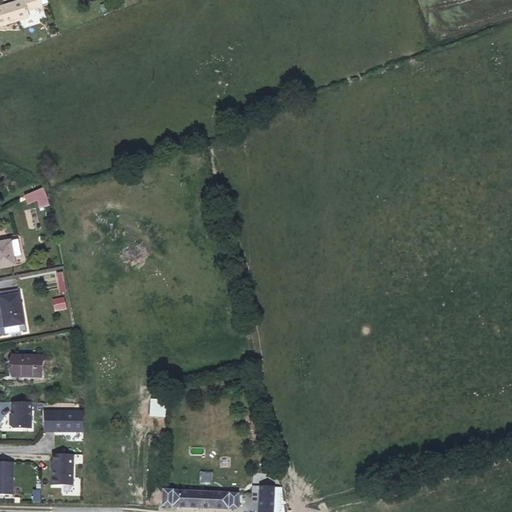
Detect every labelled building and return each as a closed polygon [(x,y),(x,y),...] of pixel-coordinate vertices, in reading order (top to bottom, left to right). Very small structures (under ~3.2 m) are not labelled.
[(18,0),(0,6),(0,25),(28,16),(26,10),(41,5),(38,0),(18,0)] [(46,195),(43,188),(24,196),(28,204),(37,200),(39,208),(49,205),(46,195)] [(20,255),(17,239),(10,241),(13,256),(20,255)] [(13,256),(10,241),(0,242),(0,266),(14,264),(13,256)] [(0,334),(25,330),(18,293),(17,294),(0,296),(0,304),(0,305),(0,334)] [(64,296),(51,299),(54,312),(67,309),(64,296)] [(41,376),(41,356),(12,356),(12,376),(41,376)] [(32,402),(12,401),(12,410),(10,410),(10,425),(13,428),(31,428),(32,402)] [(84,436),(84,414),(43,414),(42,436),(84,436)] [(74,488),(74,457),(52,457),(51,488),(74,488)] [(0,498),(14,499),(14,464),(0,464),(0,498)] [(236,510),(237,494),(162,490),(161,506),(236,510)] [(272,511),(273,496),(259,495),(258,511),(272,511)]
